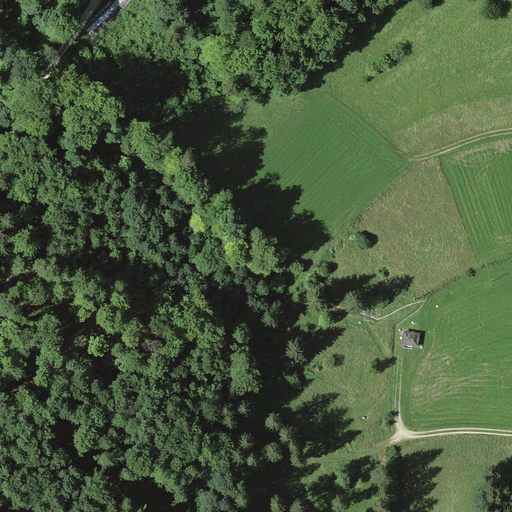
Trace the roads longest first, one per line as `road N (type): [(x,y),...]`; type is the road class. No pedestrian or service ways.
road 1 (track): [(0,312),(13,242),(11,133),(95,0)]
road 2 (track): [(511,132),(426,158),(403,157),(330,99),(323,64)]
